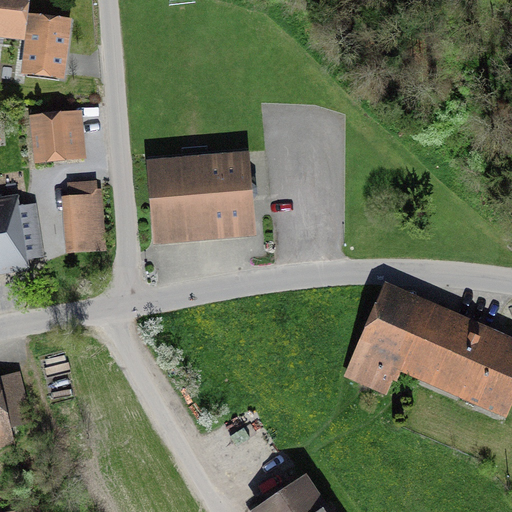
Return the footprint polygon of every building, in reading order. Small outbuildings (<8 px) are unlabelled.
[(0,0),(0,33),(20,36),(24,0),(0,0)] [(31,20),(25,70),(60,74),(66,24),(31,20)] [(38,123),(41,156),(68,153),(65,121),(38,123)] [(154,169),(159,232),(247,225),(245,202),(252,201),(257,196),(256,189),(251,184),(244,185),(242,161),(154,169)] [(68,185),(73,249),(100,248),(95,184),(68,185)] [(0,198),(0,272),(28,268),(27,259),(45,256),(36,203),(17,206),(16,196),(0,198)] [(353,220),(354,247),(406,245),(406,219),(353,220)] [(511,353),(385,298),(350,377),(382,391),(389,376),(395,379),(403,359),(504,404),(511,384),(511,353)] [(35,463),(18,469),(28,498),(46,492),(35,463)] [(324,511),(303,481),(256,511),(324,511)]
